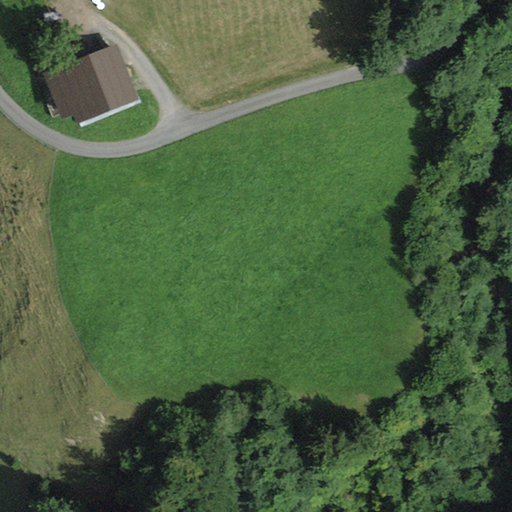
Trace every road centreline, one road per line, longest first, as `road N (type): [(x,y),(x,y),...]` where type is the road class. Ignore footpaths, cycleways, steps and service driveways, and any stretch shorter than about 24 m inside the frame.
road 1 (unclassified): [(470,0),(419,56),(117,149),(68,144),(0,98)]
road 2 (track): [(67,0),(135,51),(177,130)]
